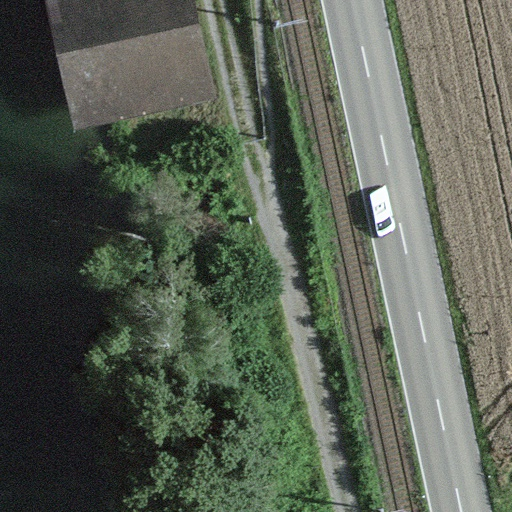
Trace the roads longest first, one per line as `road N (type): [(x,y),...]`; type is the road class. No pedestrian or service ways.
road 1 (primary): [(463,511),(355,0)]
road 2 (track): [(346,511),(271,201)]
